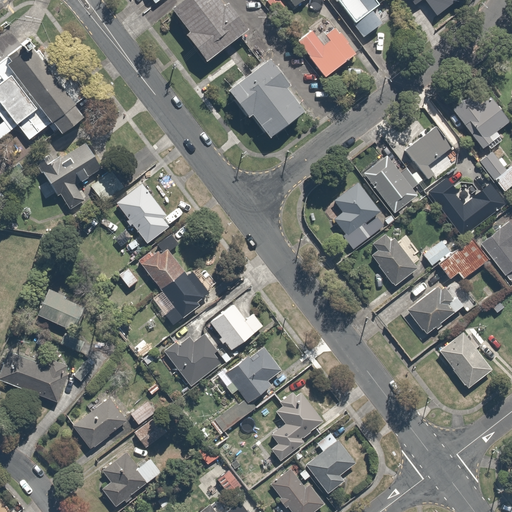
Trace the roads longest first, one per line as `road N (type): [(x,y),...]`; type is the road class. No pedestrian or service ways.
road 1 (residential): [(496,0),(476,28),(246,206)]
road 2 (residential): [(441,466),(246,206)]
road 3 (residential): [(246,206),(83,0)]
